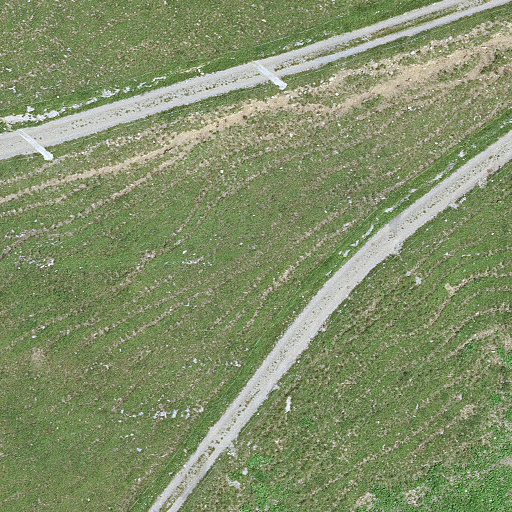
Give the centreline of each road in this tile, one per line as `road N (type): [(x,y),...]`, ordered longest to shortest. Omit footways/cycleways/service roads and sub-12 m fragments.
road 1 (track): [(511,143),(330,293),(162,511)]
road 2 (track): [(0,147),(481,0)]
